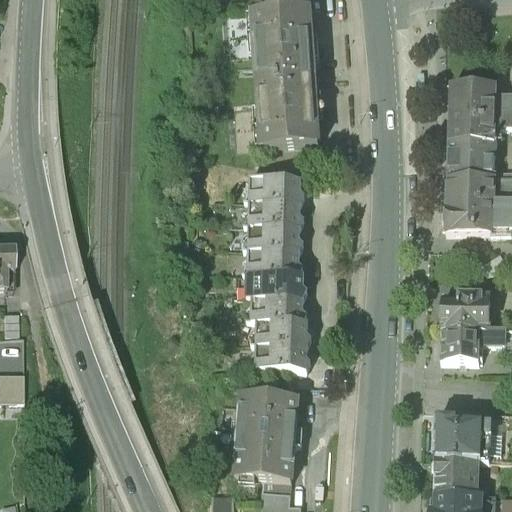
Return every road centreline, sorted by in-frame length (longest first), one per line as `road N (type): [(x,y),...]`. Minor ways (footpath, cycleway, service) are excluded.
road 1 (secondary): [(374,511),(385,164),(374,0)]
road 2 (secondary): [(33,0),(31,164)]
road 3 (secondary): [(31,164),(66,305)]
